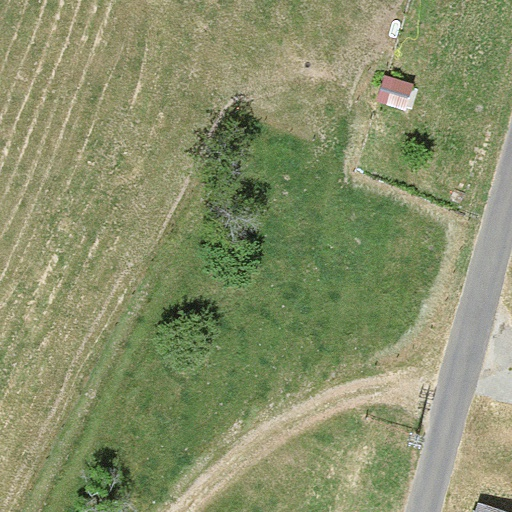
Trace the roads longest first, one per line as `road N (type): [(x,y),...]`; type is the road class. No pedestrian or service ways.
road 1 (track): [(463,378),(349,375),(298,399),(197,468),(163,511)]
road 2 (tertiary): [(511,194),(427,511)]
